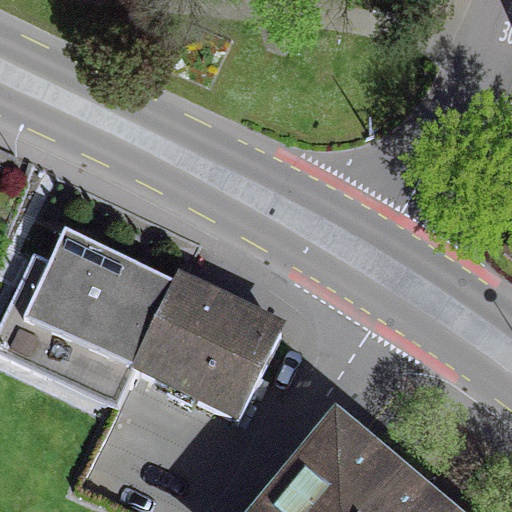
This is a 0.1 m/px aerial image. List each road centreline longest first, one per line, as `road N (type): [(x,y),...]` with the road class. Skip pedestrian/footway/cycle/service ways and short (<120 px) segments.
road 1 (primary): [(366,258),(0,71)]
road 2 (residential): [(500,0),(366,258)]
road 3 (primary): [(511,358),(366,258)]
